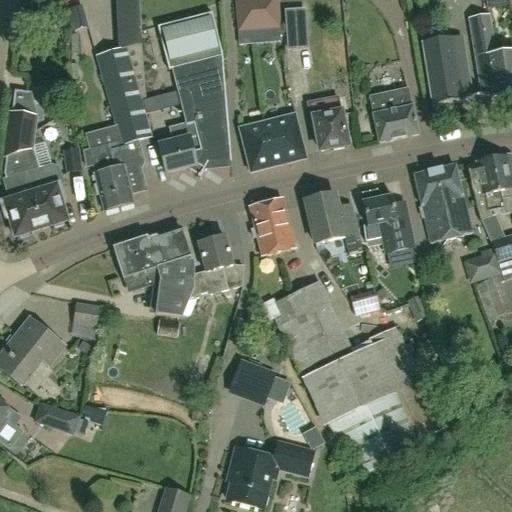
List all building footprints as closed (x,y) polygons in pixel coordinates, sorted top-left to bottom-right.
[(277,0),(235,0),(238,32),(280,29),(277,0)] [(485,0),(487,10),(511,6),(509,0),(485,0)] [(305,48),(302,12),(286,13),(288,49),(305,48)] [(165,174),(184,168),(197,176),(197,177),(199,178),(201,176),(199,174),(207,161),(230,159),(218,52),(209,14),(154,28),(165,71),(168,70),(184,125),(168,129),(172,143),(157,147),(165,174)] [(489,99),(511,95),(511,52),(495,56),(488,16),(467,20),(480,99),(489,97),(489,99)] [(141,45),(139,19),(118,25),(119,50),(95,57),(118,143),(119,145),(137,140),(151,136),(147,122),(146,122),(139,100),(145,98),(139,45),(141,45)] [(461,37),(441,41),(452,106),(464,104),(463,101),(471,100),(461,37)] [(452,106),(441,41),(421,44),(432,109),(452,106)] [(378,144),(418,135),(407,89),(368,98),(378,144)] [(28,233),(40,229),(23,177),(21,171),(35,166),(30,151),(35,117),(28,94),(14,92),(11,114),(9,113),(2,159),(5,158),(2,174),(4,180),(2,181),(6,194),(0,196),(2,203),(0,204),(5,219),(8,220),(14,237),(18,236),(20,241),(30,238),(28,233)] [(343,149),(343,147),(347,146),(343,130),(347,129),(344,115),(341,115),(337,98),(311,103),(306,104),(312,132),(315,131),(319,152),(333,149),(333,152),(343,149)] [(305,160),(297,126),(295,116),(264,123),(267,134),(265,134),(269,151),(264,152),(268,169),(305,160)] [(267,134),(264,123),(239,130),(250,173),(268,169),(264,152),(269,151),(265,134),(267,134)] [(119,145),(118,143),(82,153),(85,168),(92,166),(95,174),(93,174),(103,212),(133,204),(130,194),(139,193),(132,166),(144,163),(137,140),(119,145)] [(48,142),(34,146),(40,165),(53,161),(48,142)] [(68,175),(82,172),(79,150),(63,152),(66,175),(68,175)] [(482,222),(491,243),(497,263),(501,276),(476,287),(492,322),(511,312),(511,305),(504,284),(511,279),(511,236),(503,238),(494,217),(492,218),(488,212),(502,209),(504,215),(511,212),(511,161),(507,158),(506,158),(505,157),(477,163),(478,166),(467,168),(469,175),(479,223),(482,222)] [(62,221),(66,220),(61,205),(63,202),(58,187),(61,184),(62,184),(60,176),(57,168),(50,166),(30,173),(30,174),(23,177),(40,229),(52,225),(54,230),(64,226),(62,221)] [(456,239),(471,236),(457,178),(454,167),(413,177),(430,246),(456,239)] [(351,206),(337,210),(333,195),(304,203),(315,245),(344,238),(348,256),(362,253),(351,206)] [(385,255),(413,249),(404,205),(393,207),(391,197),(362,204),(367,226),(362,227),(364,243),(381,240),(385,255)] [(278,254),(294,250),(282,200),(249,208),(254,230),(251,231),(253,239),(256,238),(261,258),(278,254)] [(145,238),(112,249),(123,280),(127,278),(132,293),(159,284),(155,316),(160,317),(180,320),(181,320),(187,303),(192,290),(192,277),(192,263),(189,262),(178,229),(145,240),(145,238)] [(192,290),(187,303),(206,298),(227,292),(226,291),(241,287),(243,267),(232,266),(223,237),(218,239),(197,245),(205,273),(198,275),(192,277),(192,290)] [(499,275),(491,250),(480,254),(481,258),(463,264),(467,275),(470,286),(499,275)] [(397,328),(369,341),(370,343),(353,351),(352,351),(320,283),(294,296),(286,299),(274,305),(279,317),(273,319),(277,329),(301,380),(324,429),(327,427),(352,462),(357,460),(366,477),(416,452),(414,449),(420,446),(418,442),(444,429),(397,328)] [(96,329),(99,309),(76,305),(73,325),(96,329)] [(160,317),(157,337),(177,340),(177,339),(180,320),(160,317)] [(48,368),(64,347),(29,319),(8,346),(0,355),(0,373),(17,387),(38,360),(48,368)] [(240,363),(231,387),(266,400),(267,398),(273,379),(275,376),(240,363)] [(0,431),(7,422),(13,427),(19,420),(6,411),(9,407),(0,400),(0,431)] [(79,419),(40,405),(39,409),(34,424),(73,438),(79,419)] [(307,478),(313,453),(278,444),(274,460),(236,450),(230,472),(234,473),(227,502),(262,511),(270,479),(274,480),(277,470),(307,478)] [(184,511),(189,498),(166,491),(159,511),(184,511)]
